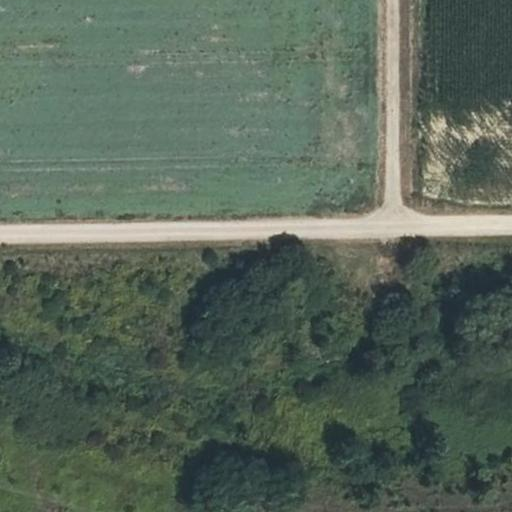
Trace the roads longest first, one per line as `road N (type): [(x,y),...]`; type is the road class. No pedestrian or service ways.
road 1 (track): [(0,236),(384,228)]
road 2 (track): [(385,0),(384,228)]
road 3 (track): [(384,228),(511,224)]
